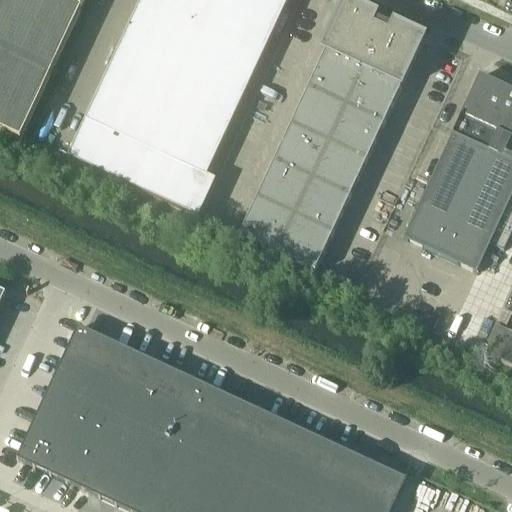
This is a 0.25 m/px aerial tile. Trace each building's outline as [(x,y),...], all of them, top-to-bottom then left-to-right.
[(0,0),(0,132),(21,142),(82,12),(87,0),(0,0)] [(290,1),(286,0),(143,0),(69,162),(199,221),(216,183),(207,179),(290,1)] [(376,20),(347,7),(240,239),(315,275),(424,43),(395,30),(394,33),(374,24),(376,20)] [(511,93),(481,79),(405,241),(478,275),(490,247),(504,254),(511,236),(511,93)] [(79,330),(48,397),(81,412),(112,346),(79,330)] [(479,353),(487,357),(491,348),(483,344),(479,353)] [(511,345),(503,366),(511,370),(511,345)] [(112,346),(81,412),(114,428),(145,361),(112,346)] [(145,361),(114,428),(147,443),(177,376),(145,361)] [(177,376),(147,443),(179,458),(210,392),(177,376)] [(210,392),(179,458),(212,473),(243,407),(210,392)] [(48,397),(17,463),(51,479),(81,412),(48,397)] [(243,407),(212,473),(245,488),(275,422),(243,407)] [(81,412),(51,479),(83,494),(114,428),(81,412)] [(275,422),(245,488),(277,503),(308,437),(275,422)] [(114,428),(83,494),(116,509),(147,443),(114,428)] [(308,437),(277,503),(295,511),(312,511),(341,452),(308,437)] [(147,443),(116,509),(122,511),(154,511),(179,458),(147,443)] [(341,452),(312,511),(352,511),(373,468),(341,452)] [(179,458),(154,511),(193,511),(212,473),(179,458)] [(373,468),(352,511),(393,511),(407,483),(373,468)] [(212,473),(193,511),(233,511),(245,488),(212,473)] [(245,488),(233,511),(273,511),(277,503),(245,488)] [(295,511),(277,503),(273,511),(295,511)]
